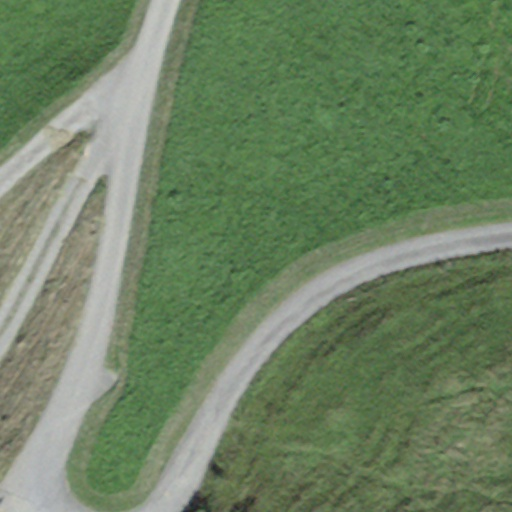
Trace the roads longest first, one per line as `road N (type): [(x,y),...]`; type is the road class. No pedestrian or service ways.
road 1 (unclassified): [(171,0),(123,115),(96,330),(24,480),(29,511)]
road 2 (unclassified): [(154,511),(173,500),(272,339),(511,257)]
road 3 (track): [(0,349),(123,115),(32,150),(0,176)]
